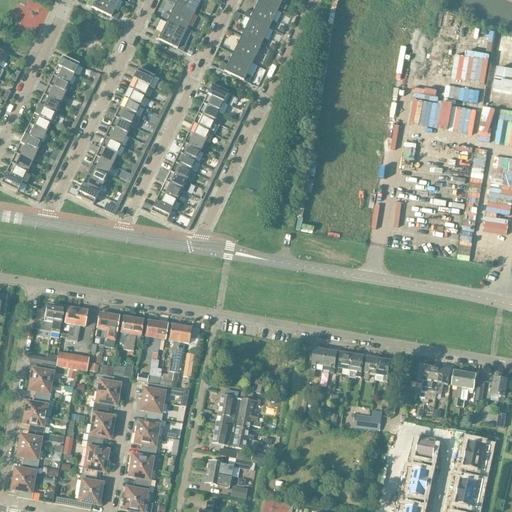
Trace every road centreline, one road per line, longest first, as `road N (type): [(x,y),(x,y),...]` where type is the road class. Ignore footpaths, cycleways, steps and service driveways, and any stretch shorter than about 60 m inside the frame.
road 1 (tertiary): [(511,305),(199,249)]
road 2 (residential): [(216,314),(511,363)]
road 3 (residential): [(199,249),(315,0)]
road 4 (residential): [(119,235),(231,0)]
road 5 (residential): [(46,224),(151,0)]
road 6 (residential): [(0,485),(32,282)]
road 7 (residential): [(178,510),(216,314)]
road 8 (residential): [(32,282),(216,314)]
road 9 (residential): [(0,143),(68,0)]
road 10 (residential): [(107,511),(130,386)]
